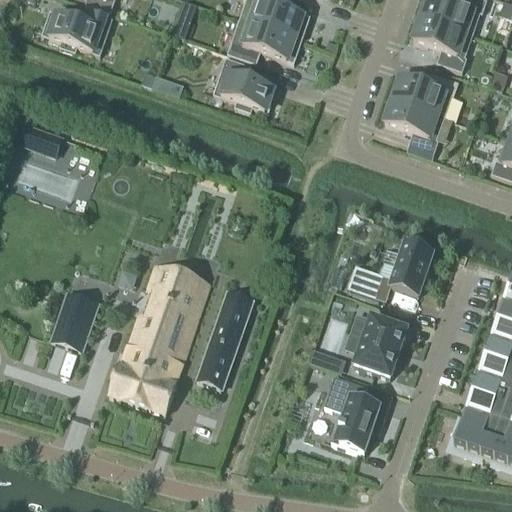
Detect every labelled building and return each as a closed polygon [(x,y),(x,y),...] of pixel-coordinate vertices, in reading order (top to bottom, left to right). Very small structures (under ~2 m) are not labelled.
[(88,0),(84,12),(109,21),(116,0),(88,0)] [(247,0),(239,26),(250,30),(250,29),(294,44),(294,45),(301,48),(310,23),(276,12),(280,0),(279,0),(247,0)] [(429,1),(421,25),(464,40),(464,39),(472,17),(481,21),(486,7),(465,0),(460,0),(457,10),(429,1)] [(184,46),(196,13),(183,8),(171,41),(184,46)] [(75,60),(76,55),(99,62),(112,26),(81,15),(77,27),(49,18),(41,42),(60,49),(59,54),(75,60)] [(464,40),(421,25),(412,49),(440,58),(436,70),(461,79),(466,65),(464,64),(472,41),(464,39),(464,40)] [(250,29),(250,30),(239,26),(227,61),(230,63),(256,71),(260,59),(286,68),(294,45),(294,44),(250,29)] [(213,102),(236,109),(234,114),(250,120),(252,115),(266,120),(270,110),(268,109),(272,94),(247,85),(251,74),(225,65),(213,102)] [(141,90),(152,94),(156,82),(145,78),(141,90)] [(491,82),(480,78),(477,89),(488,93),(491,82)] [(400,83),(392,107),(443,125),(451,102),(453,103),(458,90),(458,89),(432,81),(428,93),(400,83)] [(183,92),(156,82),(152,94),(151,95),(179,105),(183,92)] [(443,125),(392,107),(384,131),(412,140),(412,141),(408,152),(433,161),(438,148),(436,147),(443,125)] [(25,133),(19,150),(55,163),(61,146),(25,133)] [(511,148),(510,148),(503,170),(495,167),(490,181),(511,188),(511,148)] [(349,289),(346,296),(385,309),(390,294),(410,301),(417,304),(431,264),(432,261),(421,258),(424,250),(406,244),(404,251),(392,285),(366,277),(360,293),(349,289)] [(108,403),(165,422),(176,390),(174,389),(208,290),(155,271),(121,371),(119,371),(108,403)] [(452,454),(511,474),(511,281),(511,282),(465,416),(452,454)] [(226,299),(196,387),(222,396),(252,308),(226,299)] [(66,300),(50,347),(81,358),(97,311),(66,300)] [(356,321),(350,339),(363,344),(353,372),(366,377),(389,385),(396,367),(397,364),(401,354),(400,354),(407,336),(370,323),(369,326),(356,321)] [(309,370),(340,381),(345,368),(314,357),(309,370)] [(334,383),(323,414),(344,421),(339,433),(336,432),(334,440),(330,450),(363,461),(371,439),(372,435),(379,415),(364,409),(362,409),(367,395),(334,383)]
